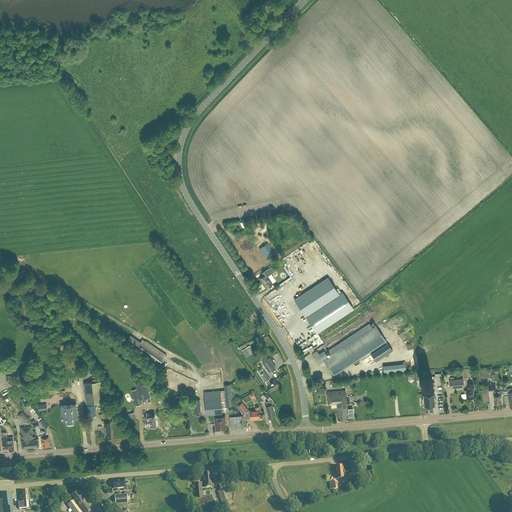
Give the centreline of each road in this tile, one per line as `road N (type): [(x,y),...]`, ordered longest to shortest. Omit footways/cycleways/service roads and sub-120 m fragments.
road 1 (unclassified): [(306,431),(289,352),(185,194),(178,160),(201,109),(308,0)]
road 2 (tertiary): [(0,457),(306,431)]
road 3 (track): [(211,438),(198,373),(186,362),(27,270),(0,266)]
road 4 (unclassified): [(0,488),(272,465)]
road 5 (unclassified): [(272,465),(428,449)]
